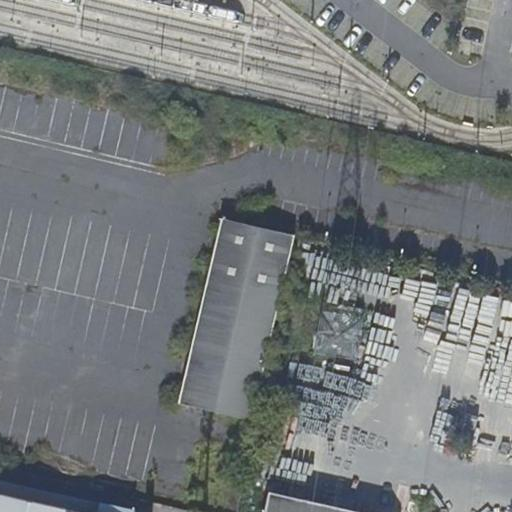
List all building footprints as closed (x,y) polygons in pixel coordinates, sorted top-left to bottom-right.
[(254,419),(297,236),(223,219),(180,403),(254,419)] [(439,313),(472,318),(476,293),(443,288),(439,313)] [(266,457),(293,463),(312,376),(286,370),(266,457)] [(0,511),(136,511),(137,510),(0,479),(0,511)] [(273,490),(270,503),(303,510),(306,497),(273,490)] [(303,510),(270,503),(268,511),(381,511),(306,497),(303,510)]
